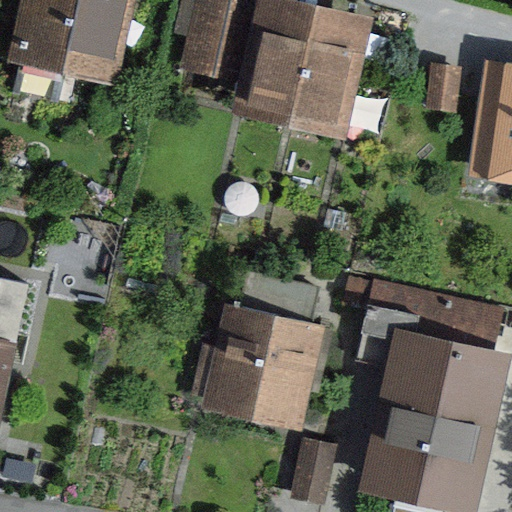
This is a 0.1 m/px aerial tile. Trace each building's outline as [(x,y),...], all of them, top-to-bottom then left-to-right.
[(106,70),(121,0),(35,0),(24,51),(106,70)] [(238,72),(254,4),(235,0),(206,0),(192,61),(238,72)] [(272,8),(251,102),(332,121),(354,27),(272,8)] [(457,69),(436,66),(430,107),(451,110),(457,69)] [(511,167),(511,78),(494,76),(481,163),(511,167)] [(156,180),(207,186),(214,123),(163,118),(156,180)] [(311,323),(319,288),(248,272),(230,353),(205,347),(195,393),(291,414),(297,386),(316,390),(330,327),(311,323)] [(0,376),(8,378),(29,284),(0,277),(0,376)] [(478,412),(501,311),(350,277),(344,304),(367,309),(356,357),(392,365),(367,479),(459,499),(471,444),(487,448),(494,415),(478,412)] [(305,440),(293,492),(323,499),(334,446),(305,440)]
